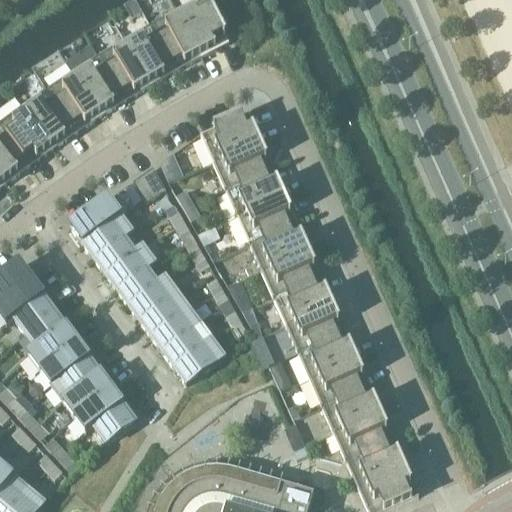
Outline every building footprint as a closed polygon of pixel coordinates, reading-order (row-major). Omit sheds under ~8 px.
[(205,0),(176,15),(201,61),(228,47),(205,0)] [(150,30),(175,75),(201,61),(176,15),(150,30)] [(150,30),(123,45),(150,90),(175,75),(150,30)] [(123,45),(98,60),(125,105),(150,90),(123,45)] [(98,60),(72,77),(100,121),(125,105),(98,60)] [(72,77),(47,93),(76,137),(100,121),(72,77)] [(47,93),(22,111),(52,154),(76,137),(47,93)] [(22,111),(0,126),(0,132),(28,171),(52,154),(22,111)] [(200,140),(213,168),(261,147),(248,118),(200,140)] [(0,132),(0,181),(5,189),(28,171),(0,132)] [(213,168),(225,195),(273,174),(261,147),(213,168)] [(153,173),(143,180),(155,202),(166,196),(153,173)] [(225,195),(237,222),(285,201),(273,174),(225,195)] [(143,180),(132,187),(144,208),(155,202),(143,180)] [(176,202),(183,215),(193,209),(186,196),(176,202)] [(237,222),(249,249),(297,228),(285,201),(237,222)] [(82,249),(119,222),(107,205),(70,232),(82,249)] [(193,209),(183,215),(191,228),(200,222),(193,209)] [(169,223),(175,234),(185,229),(179,218),(169,223)] [(119,222),(82,249),(94,265),(131,237),(119,222)] [(249,249),(261,276),(309,255),(297,228),(249,249)] [(185,229),(175,234),(181,244),(191,239),(185,229)] [(131,237),(94,265),(105,280),(142,253),(131,237)] [(188,256),(194,267),(203,262),(197,251),(188,256)] [(105,280),(117,296),(153,268),(142,253),(105,280)] [(261,276),(273,304),(321,282),(309,255),(261,276)] [(194,267),(200,277),(209,272),(203,262),(194,267)] [(0,283),(0,309),(31,287),(18,270),(0,283)] [(156,289),(146,275),(117,296),(128,311),(156,289)] [(273,304),(285,331),(333,310),(321,282),(273,304)] [(176,299),(165,284),(128,311),(139,326),(176,299)] [(207,289),(213,300),(222,295),(216,284),(207,289)] [(31,287),(0,309),(0,322),(5,330),(42,302),(31,287)] [(222,295),(213,300),(219,310),(228,305),(222,295)] [(188,315),(176,299),(139,326),(151,342),(188,315)] [(14,324),(25,339),(54,318),(42,302),(5,330),(6,330),(14,324)] [(285,331),(297,358),(345,337),(333,310),(285,331)] [(151,342),(162,357),(199,330),(188,315),(151,342)] [(226,322),(232,333),(241,328),(235,317),(226,322)] [(28,360),(28,361),(65,333),(54,318),(25,339),(36,354),(28,360)] [(241,328),(232,333),(238,343),(247,338),(241,328)] [(210,346),(199,330),(162,357),(174,373),(210,346)] [(76,349),(65,333),(28,361),(39,376),(76,349)] [(297,358),(309,385),(357,364),(345,337),(297,358)] [(210,346),(174,373),(186,390),(223,363),(210,346)] [(88,364),(76,349),(39,376),(51,392),(88,364)] [(51,392),(62,407),(99,380),(88,364),(51,392)] [(309,385),(321,412),(369,391),(357,364),(309,385)] [(62,407),(74,423),(111,395),(99,380),(62,407)] [(321,412),(333,439),(381,418),(369,391),(321,412)] [(0,398),(0,403),(6,410),(14,402),(5,394),(0,398)] [(74,423),(85,438),(122,411),(111,395),(74,423)] [(6,410),(14,419),(22,411),(14,402),(6,410)] [(122,411),(85,438),(85,439),(94,433),(106,449),(135,428),(122,411)] [(0,415),(0,427),(2,430),(10,423),(2,414),(0,415)] [(333,439),(357,493),(365,511),(392,511),(418,501),(381,418),(333,439)] [(24,428),(32,437),(40,430),(31,421),(24,428)] [(40,430),(32,437),(40,446),(48,439),(40,430)] [(295,430),(284,435),(294,457),(305,452),(295,430)] [(12,440),(20,449),(28,441),(19,432),(12,440)] [(28,441),(20,449),(28,458),(36,450),(28,441)] [(50,456),(58,465),(66,458),(57,449),(50,456)] [(66,458),(58,465),(66,474),(74,467),(66,458)] [(38,468),(46,476),(54,469),(45,460),(38,468)] [(317,494),(315,493),(236,470),(230,468),(224,467),(217,467),(211,467),(205,468),(199,469),(193,471),(187,473),(181,475),(176,479),(171,483),(166,487),(162,491),(158,496),(154,501),(151,507),(148,511),(322,511),(323,511),(324,509),(325,506),(324,502),(323,499),(321,496),(320,495),(317,494)] [(54,469),(46,476),(55,485),(62,478),(54,469)] [(0,498),(12,483),(0,473),(0,498)] [(0,498),(0,511),(13,511),(27,496),(26,495),(13,484),(12,483),(0,498)] [(13,511),(40,511),(43,509),(27,496),(13,511)]
